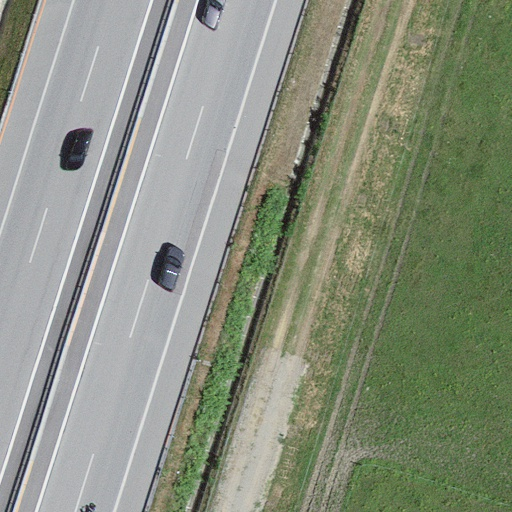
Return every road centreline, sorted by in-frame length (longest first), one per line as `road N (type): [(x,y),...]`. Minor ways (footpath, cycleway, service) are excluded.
road 1 (track): [(397,0),(234,511)]
road 2 (motorway): [(71,511),(231,0)]
road 3 (motorway): [(113,0),(0,360)]
